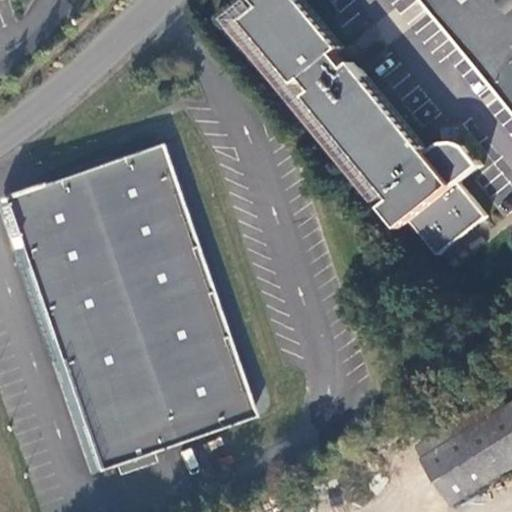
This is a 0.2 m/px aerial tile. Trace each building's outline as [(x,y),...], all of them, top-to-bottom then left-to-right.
[(484,164),(468,145),(445,142),(439,144),(430,151),(355,61),(349,66),(337,53),(344,47),(305,0),(261,0),(266,6),(249,20),(301,83),(307,77),(318,90),(311,95),(396,198),(387,205),(405,226),(413,219),(441,253),(489,215),(462,182),(484,164)] [(511,0),(431,0),(511,99),(511,0)] [(0,202),(0,207),(93,477),(252,422),(158,147),(0,202)] [(427,457),(511,406),(502,392),(418,444),(427,457)] [(511,404),(511,406),(427,457),(455,502),(511,466),(511,404)]
